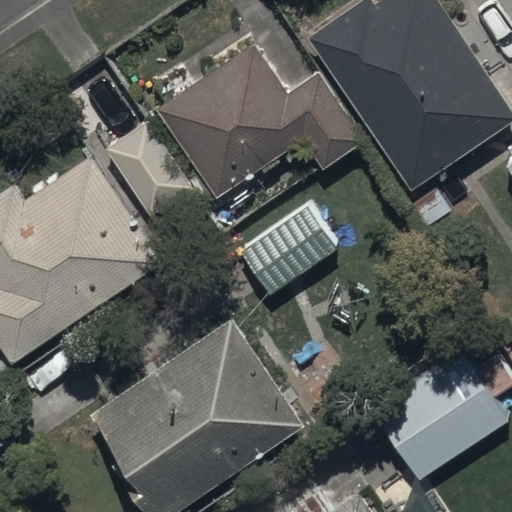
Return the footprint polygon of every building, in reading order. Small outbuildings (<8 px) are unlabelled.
[(353,0),(314,26),(415,179),(511,115),(511,94),(449,0),(353,0)] [(289,87),(255,34),(161,101),(206,164),(196,171),(212,193),(303,128),(325,159),(367,129),(321,64),(289,87)] [(152,111),(108,140),(152,207),(196,179),(152,111)] [(21,176),(0,188),(0,330),(10,348),(166,258),(100,143),(27,186),(21,176)] [(340,241),(312,199),(244,244),(272,285),(340,241)] [(165,511),(309,412),(234,305),(99,398),(150,471),(136,481),(157,511),(165,511)] [(463,337),(462,338),(373,401),(424,473),(511,411),(511,407),(498,387),(511,376),(511,366),(500,349),(481,362),(463,337)] [(384,511),(364,483),(322,511),(282,511),(281,508),(275,511),(384,511)]
